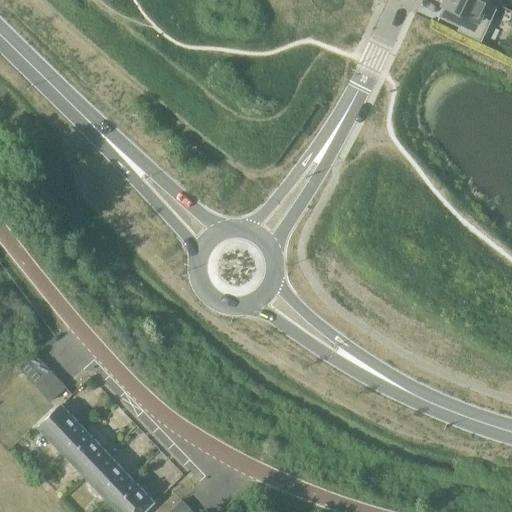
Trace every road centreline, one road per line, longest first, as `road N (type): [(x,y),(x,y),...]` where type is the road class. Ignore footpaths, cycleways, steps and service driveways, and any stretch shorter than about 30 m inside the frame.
road 1 (residential): [(365,511),(207,441),(135,388),(0,231)]
road 2 (tertiary): [(251,304),(377,383),(417,397)]
road 3 (tertiary): [(417,397),(273,280)]
road 4 (tertiary): [(223,230),(84,120)]
road 5 (tertiary): [(84,120),(199,252)]
road 6 (residential): [(329,141),(401,0)]
road 7 (residential): [(271,249),(316,180),(329,141)]
road 8 (residential): [(329,141),(247,230)]
